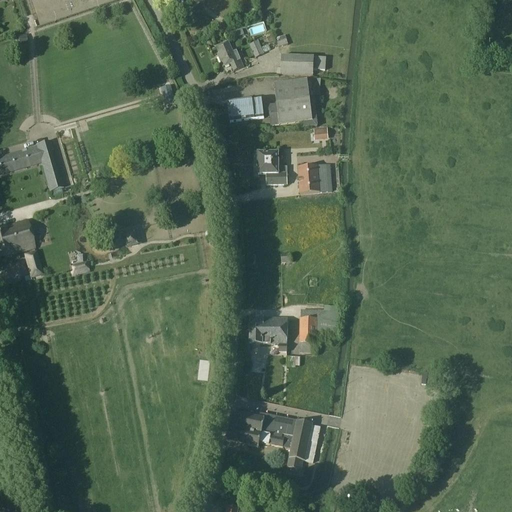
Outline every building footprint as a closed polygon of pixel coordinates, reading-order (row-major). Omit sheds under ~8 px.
[(244,36),(242,30),(234,32),(236,39),(244,36)] [(19,37),(19,45),(27,45),(27,36),(19,37)] [(285,37),(275,39),(278,49),(288,46),(285,37)] [(249,46),(255,60),(264,56),(263,55),(270,52),(268,46),(261,50),(258,42),(249,46)] [(228,43),(216,49),(219,55),(217,56),(223,69),(230,66),(234,74),(244,69),(236,52),(233,54),(228,43)] [(325,73),(326,59),(314,59),(281,58),(280,76),(313,78),(313,72),(325,73)] [(303,130),(317,128),(313,101),(309,102),(307,81),(273,86),(276,106),(268,107),(270,129),(303,125),(303,130)] [(264,120),(262,100),(253,101),(228,104),(230,124),(264,120)] [(328,129),(314,130),(315,141),(328,141),(328,129)] [(0,176),(41,165),(49,194),(62,190),(48,145),(36,148),(36,149),(0,159),(0,176)] [(278,154),(258,155),(258,176),(267,176),(267,187),(287,187),(287,169),(278,169),(278,154)] [(299,196),(331,194),(329,167),(297,169),(299,196)] [(27,222),(0,230),(0,259),(35,249),(27,222)] [(120,231),(124,247),(141,243),(137,227),(120,231)] [(43,277),(37,253),(23,256),(30,280),(43,277)] [(291,256),(281,256),(281,265),(291,265),(291,256)] [(317,356),(317,346),(338,346),(339,308),(324,308),(324,312),(301,312),(300,356),(317,356)] [(287,354),(287,320),(250,320),(250,346),(279,346),(279,354),(287,354)] [(287,370),(298,371),(299,357),(287,357),(287,370)] [(232,413),(226,442),(258,449),(259,445),(270,447),(276,418),(241,411),(240,415),(232,413)] [(313,426),(276,418),(270,447),(291,451),(287,470),(301,472),(303,463),(305,464),(305,463),(305,461),(313,463),(320,428),(313,426)]
